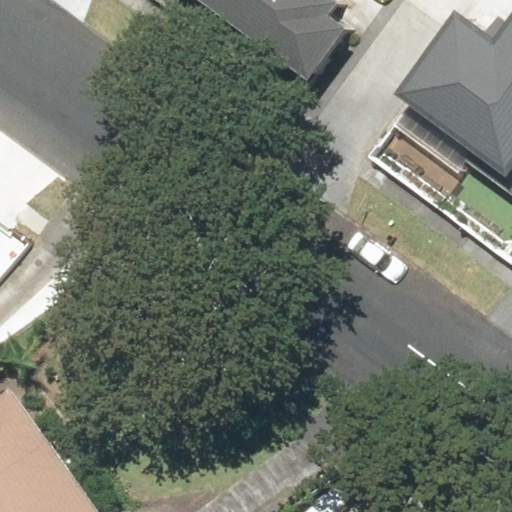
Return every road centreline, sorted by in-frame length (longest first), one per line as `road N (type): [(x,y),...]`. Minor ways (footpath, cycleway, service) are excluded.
road 1 (residential): [(511,432),(245,230)]
road 2 (residential): [(245,230),(0,45)]
road 3 (residential): [(245,230),(425,0)]
